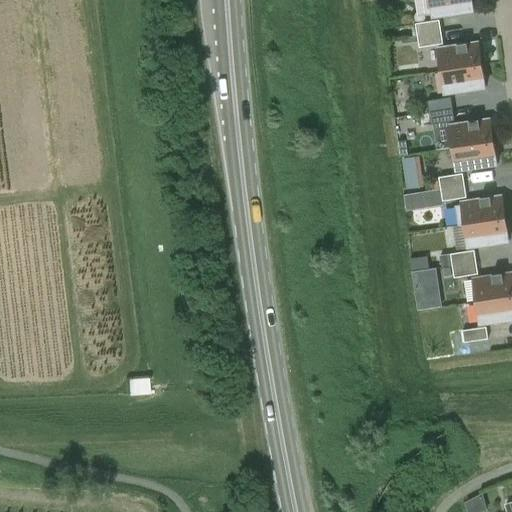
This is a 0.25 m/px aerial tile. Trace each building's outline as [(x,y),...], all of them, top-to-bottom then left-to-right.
[(423,0),(426,15),(430,14),(431,19),(472,12),(469,0),(423,0)] [(417,36),(440,33),(438,21),(415,24),(417,36)] [(442,44),(440,33),(417,36),(417,37),(417,42),(418,48),(442,44)] [(439,72),(480,66),(476,43),(436,49),(439,72)] [(483,89),(480,66),(439,72),(443,96),(483,89)] [(428,113),(452,110),(450,98),(427,102),(428,113)] [(453,122),(452,110),(428,113),(418,115),(419,127),(453,122)] [(398,117),(400,129),(418,127),(417,114),(398,117)] [(451,149),(492,143),(488,120),(448,126),(451,149)] [(406,141),(398,142),(400,156),(408,155),(406,141)] [(495,166),(492,143),(451,149),(455,173),(495,166)] [(420,157),(402,159),(407,190),(424,188),(420,157)] [(438,179),(440,190),(463,187),(462,175),(438,179)] [(463,187),(440,190),(442,202),(465,199),(463,187)] [(428,204),(426,192),(414,194),(416,206),(428,204)] [(457,227),(463,226),(504,220),(500,197),(453,204),(457,227)] [(504,220),(463,226),(466,250),(507,243),(504,220)] [(453,267),(476,264),(474,252),(451,255),(453,267)] [(449,268),(453,267),(451,255),(447,256),(440,257),(441,269),(443,268),(449,268)] [(478,275),(476,264),(453,267),(454,279),(478,275)] [(414,290),(439,286),(436,268),(429,270),(412,272),(414,290)] [(471,280),(475,303),(511,297),(511,275),(511,274),(471,280)] [(511,297),(475,303),(478,326),(511,321),(511,297)] [(461,332),(463,345),(487,341),(485,329),(461,332)] [(128,379),(129,394),(149,393),(147,378),(128,379)]
